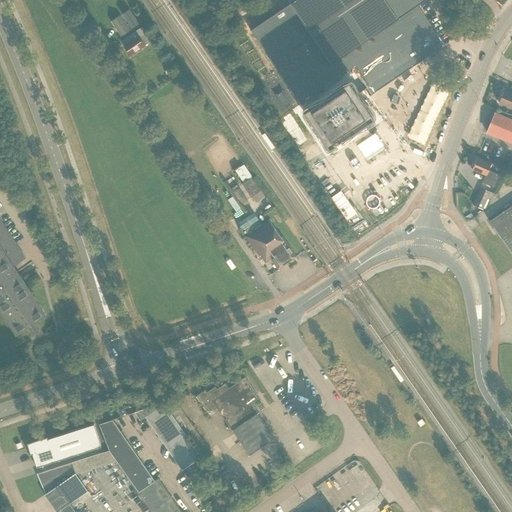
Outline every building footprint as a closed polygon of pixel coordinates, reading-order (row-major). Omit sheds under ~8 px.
[(294,0),(250,30),(281,77),(302,107),(349,77),(364,98),(373,91),(374,93),(431,55),(445,45),(418,5),(425,0),(294,0)] [(132,28),(139,23),(129,9),(122,14),(132,28)] [(111,21),(121,36),(131,30),(121,14),(111,21)] [(127,37),(128,38),(131,43),(125,47),(131,55),(152,41),(142,26),(127,37)] [(349,79),(304,109),(329,147),(374,117),(349,79)] [(511,94),(505,91),(500,104),(511,108),(511,94)] [(511,120),(495,114),(488,133),(511,142),(511,120)] [(492,164),(478,158),(473,170),(486,175),(483,182),(494,187),(499,175),(489,171),(492,164)] [(495,159),(492,165),(504,170),(506,164),(495,159)] [(251,197),(260,191),(251,177),(242,183),(251,197)] [(479,193),(475,204),(483,207),(488,197),(488,196),(479,193)] [(506,210),(490,222),(511,253),(511,206),(511,207),(509,203),(504,208),(506,210)] [(269,219),(262,224),(246,235),(260,255),(261,254),(266,261),(271,258),(279,268),(296,256),(283,237),(282,238),(269,219)] [(0,307),(17,333),(44,314),(12,266),(24,258),(0,222),(0,307)] [(250,455),(275,438),(258,413),(261,411),(252,398),(258,393),(246,376),(229,387),(226,382),(217,388),(216,386),(208,391),(206,389),(197,395),(211,416),(219,411),(233,431),(233,430),(250,455)] [(183,470),(201,457),(169,410),(163,402),(135,411),(141,420),(147,416),(183,468),(182,469),(183,470)] [(178,404),(169,410),(201,457),(204,462),(214,456),(178,404)] [(156,481),(111,419),(100,423),(111,453),(139,492),(140,492),(154,511),(183,511),(160,478),(156,481)] [(101,447),(94,424),(48,439),(51,448),(32,454),(37,468),(101,447)] [(51,448),(48,439),(47,437),(27,443),(31,455),(32,454),(51,448)] [(72,511),(68,505),(87,491),(75,474),(76,474),(72,462),(37,474),(46,493),(44,495),(56,511),(72,511)]
